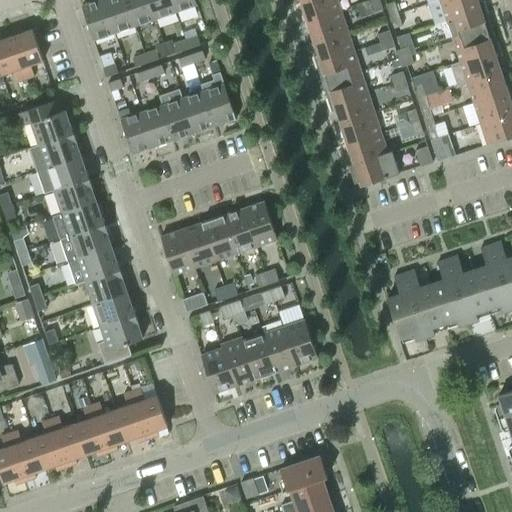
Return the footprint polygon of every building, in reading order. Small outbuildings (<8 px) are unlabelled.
[(114,33),(102,0),(98,0),(81,6),(93,40),(114,33)] [(134,26),(125,0),(102,0),(114,33),(134,26)] [(155,19),(148,0),(125,0),(134,26),(155,19)] [(148,0),(155,19),(175,12),(171,0),(148,0)] [(171,0),(175,12),(196,5),(194,0),(171,0)] [(340,12),(336,0),(303,0),(299,1),(300,2),(306,23),(340,12)] [(378,0),(375,0),(370,2),(373,13),(382,10),(378,0)] [(446,21),(484,8),(482,2),(477,3),(476,0),(439,0),(427,4),(434,25),(446,21)] [(403,1),(394,4),(397,14),(406,11),(403,1)] [(389,17),(397,14),(394,4),(393,2),(385,5),(389,17)] [(453,41),(491,29),(484,8),(446,21),(453,41)] [(313,43),(347,32),(340,12),(306,23),(313,43)] [(397,14),(389,17),(393,29),(401,26),(397,14)] [(9,31),(26,79),(34,76),(30,65),(42,60),(32,29),(21,33),(19,28),(9,31)] [(459,62),(497,49),(491,29),(453,41),(459,62)] [(0,40),(0,71),(1,75),(13,71),(17,82),(26,79),(9,31),(0,34),(0,37),(1,40),(0,40)] [(379,43),(391,39),(388,31),(376,35),(379,43)] [(315,65),(353,52),(347,32),(313,43),(317,56),(312,57),(315,65)] [(185,40),(188,49),(200,45),(197,36),(185,40)] [(391,39),(379,43),(382,51),(394,47),(391,39)] [(188,49),(185,40),(173,44),(176,53),(188,49)] [(398,59),(410,55),(407,47),(395,51),(398,59)] [(497,49),(459,62),(450,65),(457,85),(466,82),(466,83),(500,71),(495,58),(500,56),(497,49)] [(144,54),(147,63),(159,58),(156,50),(144,54)] [(190,54),(193,63),(205,59),(202,50),(190,54)] [(321,85),(360,72),(353,52),(315,65),(321,85)] [(147,63),(144,54),(132,58),(135,67),(147,63)] [(193,63),(190,54),(178,58),(181,67),(193,63)] [(410,55),(398,59),(400,66),(401,68),(413,64),(410,55)] [(398,59),(391,62),(393,68),(400,66),(398,59)] [(212,74),(220,72),(216,61),(208,63),(212,74)] [(115,64),(103,68),(106,77),(118,73),(115,64)] [(149,68),(152,77),(164,72),(161,64),(149,68)] [(152,77),(149,68),(137,72),(140,81),(152,77)] [(473,103),(506,92),(500,71),(466,83),(473,103)] [(203,91),(214,125),(235,118),(220,72),(212,74),(212,75),(213,80),(200,84),(203,91)] [(328,105),(366,92),(360,72),(321,85),(328,105)] [(392,84),(404,80),(402,72),(390,76),(392,84)] [(122,87),(120,78),(108,82),(110,91),(117,88),(122,87)] [(404,80),(392,84),(395,92),(407,88),(404,80)] [(433,80),(420,84),(424,96),(437,92),(433,80)] [(416,99),(424,96),(420,84),(412,87),(416,99)] [(117,88),(110,91),(113,100),(120,97),(117,88)] [(162,105),(173,139),(194,132),(182,98),(183,98),(180,89),(160,95),(163,105),(162,105)] [(214,125),(203,91),(198,93),(183,98),(182,98),(194,132),(214,125)] [(339,123),(373,112),(366,92),(328,105),(330,112),(335,110),(339,123)] [(437,92),(424,96),(428,108),(441,104),(437,92)] [(506,92),(473,103),(479,123),(511,112),(511,109),(511,108),(506,92)] [(424,96),(416,99),(420,111),(428,108),(424,96)] [(61,111),(57,100),(19,113),(23,125),(30,123),(38,145),(73,133),(70,125),(69,125),(64,110),(61,111)] [(141,112),(153,146),(173,139),(162,105),(141,112)] [(153,146),(141,112),(130,116),(127,108),(118,112),(120,119),(132,153),(153,146)] [(409,123),(418,120),(414,109),(406,112),(409,123)] [(346,143),(379,132),(373,112),(339,123),(346,143)] [(511,112),(479,123),(486,145),(511,136),(511,112)] [(418,120),(409,123),(414,136),(422,133),(418,120)] [(429,140),(438,137),(434,125),(425,128),(429,140)] [(463,129),(454,132),(457,138),(465,135),(463,129)] [(346,143),(352,164),(353,165),(387,154),(386,153),(379,132),(346,143)] [(36,171),(46,168),(80,156),(75,142),(75,141),(73,133),(38,145),(28,148),(36,171)] [(438,137),(429,140),(436,161),(454,155),(447,135),(438,138),(438,137)] [(417,159),(429,155),(426,147),(414,151),(417,159)] [(353,165),(352,164),(348,165),(354,183),(358,181),(360,186),(379,180),(379,183),(385,181),(384,178),(398,174),(391,151),(386,153),(387,154),(353,165)] [(429,155),(417,159),(420,167),(432,163),(429,155)] [(85,170),(80,156),(46,168),(36,171),(44,193),(53,190),(88,178),(85,170)] [(61,213),(95,201),(90,187),(91,187),(88,178),(53,190),(61,213)] [(0,202),(2,208),(11,205),(7,192),(0,194),(0,202)] [(95,201),(61,213),(52,216),(60,239),(103,224),(101,216),(100,216),(95,201)] [(242,209),(255,247),(276,239),(264,201),(242,209)] [(11,205),(2,208),(6,220),(15,217),(11,205)] [(221,216),(234,253),(255,247),(242,209),(221,216)] [(234,253),(221,216),(201,223),(214,260),(234,253)] [(181,229),(194,267),(214,260),(201,223),(181,229)] [(67,261),(111,247),(106,232),(103,224),(60,239),(67,261)] [(26,225),(10,230),(13,241),(22,238),(28,233),(26,225)] [(181,229),(160,236),(173,274),(186,270),(188,275),(196,273),(194,267),(181,229)] [(17,253),(27,250),(22,238),(13,241),(17,253)] [(511,256),(505,258),(500,241),(479,248),(485,265),(462,273),(457,255),(436,262),(442,279),(419,287),(413,270),(393,277),(398,294),(386,298),(399,338),(412,334),(414,341),(434,334),(432,327),(455,319),(458,326),(477,320),(475,313),(499,305),(501,312),(511,308),(511,256)] [(111,247),(67,261),(75,284),(84,281),(119,269),(116,261),(111,247)] [(27,250),(17,253),(22,266),(31,262),(27,250)] [(119,269),(84,281),(92,304),(126,292),(121,278),(122,278),(119,269)] [(264,273),(267,284),(278,280),(274,269),(264,273)] [(267,284),(264,273),(254,276),(258,287),(267,284)] [(21,283),(11,286),(15,300),(25,297),(21,283)] [(33,299),(42,295),(38,283),(29,286),(33,299)] [(223,286),(227,298),(237,294),(233,283),(223,286)] [(227,298),(223,286),(213,290),(217,301),(227,298)] [(270,289),(274,301),(284,297),(280,286),(270,289)] [(274,301),(270,289),(260,292),(264,304),(274,301)] [(100,326),(134,315),(131,306),(126,292),(92,304),(100,326)] [(203,292),(182,299),(186,312),(207,304),(203,292)] [(42,295),(33,299),(37,311),(46,308),(42,295)] [(28,298),(15,302),(20,317),(33,313),(28,298)] [(229,303),(233,314),(243,311),(239,300),(229,303)] [(233,314),(229,303),(219,306),(223,318),(233,314)] [(209,310),(199,313),(202,325),(213,321),(209,310)] [(134,315),(100,326),(104,339),(97,343),(104,363),(131,354),(127,343),(142,338),(137,323),(134,315)] [(283,327),(296,364),(317,357),(304,320),(283,327)] [(262,334),(275,371),(296,364),(283,327),(262,334)] [(53,328),(44,332),(48,344),(58,341),(53,328)] [(242,341),(255,378),(275,371),(262,334),(243,340),(242,341)] [(242,341),(243,340),(241,337),(220,344),(221,348),(221,347),(234,385),(255,378),(242,341)] [(41,338),(29,343),(43,384),(56,380),(41,338)] [(221,347),(221,348),(200,355),(213,392),(234,385),(221,347)] [(143,367),(140,359),(133,362),(135,370),(143,367)] [(0,390),(19,384),(11,364),(10,364),(0,365),(0,390)] [(68,368),(58,372),(60,379),(70,375),(68,368)] [(131,390),(148,438),(158,435),(156,429),(167,426),(156,395),(144,399),(140,388),(131,390)] [(115,409),(126,440),(136,436),(138,442),(148,438),(131,390),(123,393),(127,405),(115,409)] [(511,390),(497,396),(500,403),(495,405),(493,409),(496,419),(511,414),(511,390)] [(91,405),(107,452),(117,449),(115,443),(126,440),(115,409),(103,413),(99,402),(91,405)] [(11,413),(8,403),(1,406),(4,415),(11,413)] [(74,423),(85,454),(95,450),(97,456),(107,452),(91,405),(82,408),(86,419),(74,423)] [(509,430),(511,437),(511,414),(496,419),(500,430),(504,432),(509,430)] [(50,419),(66,466),(76,463),(75,458),(85,454),(74,423),(62,427),(58,416),(50,419)] [(33,437),(44,468),(54,465),(56,470),(66,466),(50,419),(41,422),(45,433),(33,437)] [(9,433),(26,480),(36,477),(34,472),(44,468),(33,437),(22,441),(18,430),(9,433)] [(26,480),(9,433),(1,436),(5,447),(0,448),(0,474),(3,482),(14,479),(15,484),(26,480)] [(320,476),(321,479),(327,477),(319,455),(279,469),(287,490),(290,489),(289,487),(320,476)] [(262,476),(253,479),(255,486),(258,494),(267,491),(262,476)] [(282,510),(332,493),(329,485),(324,487),(321,479),(320,476),(289,487),(290,489),(294,500),(280,505),(282,510)] [(243,490),(255,486),(253,479),(252,478),(240,482),(243,490)] [(237,486),(224,490),(229,503),(241,499),(237,486)] [(255,486),(243,490),(245,498),(258,494),(255,486)] [(332,493),(282,510),(282,511),(332,511),(330,506),(335,505),(332,493)] [(207,511),(202,496),(177,504),(179,511),(207,511)]
